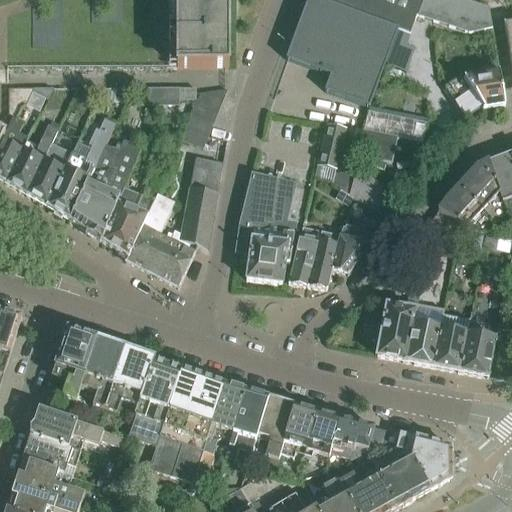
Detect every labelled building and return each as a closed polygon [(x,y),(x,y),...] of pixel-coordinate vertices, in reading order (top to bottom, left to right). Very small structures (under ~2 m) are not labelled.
[(0,0),(0,70),(8,70),(177,70),(225,70),(229,70),(228,0),(0,0)] [(309,0),(308,0),(286,62),(330,78),(324,94),(368,110),(385,66),(398,32),(309,0)] [(423,0),(309,0),(398,32),(410,37),(417,18),(423,0)] [(488,10),(457,0),(423,0),(417,18),(469,35),(492,30),(488,10)] [(511,24),(505,26),(504,25),(503,26),(511,85),(511,24)] [(410,37),(398,32),(385,66),(406,73),(414,50),(406,47),(410,37)] [(463,78),(462,78),(469,89),(476,99),(482,109),(484,112),(505,109),(502,92),(498,73),(463,78)] [(462,78),(444,90),(451,100),(469,89),(462,78)] [(469,89),(451,100),(457,111),(476,99),(469,89)] [(9,91),(8,100),(21,100),(21,91),(9,91)] [(21,100),(21,108),(26,108),(34,91),(21,91),(21,100)] [(186,91),(186,102),(196,102),(196,96),(196,91),(186,91)] [(95,93),(78,92),(70,110),(85,116),(95,93)] [(131,92),(116,92),(115,103),(126,104),(131,92)] [(227,92),(200,96),(195,107),(217,116),(227,92)] [(476,99),(457,111),(464,121),(482,109),(476,99)] [(8,100),(8,108),(21,108),(21,100),(8,100)] [(370,106),(364,134),(410,143),(423,146),(428,123),(429,119),(370,106)] [(217,116),(195,107),(190,119),(212,128),(217,116)] [(8,108),(8,119),(16,122),(21,108),(8,108)] [(212,128),(190,119),(185,130),(208,140),(212,128)] [(69,164),(47,211),(70,225),(95,173),(106,147),(106,148),(116,128),(104,122),(99,133),(96,131),(89,148),(93,149),(87,163),(73,157),(69,164)] [(0,184),(7,188),(27,145),(17,140),(22,131),(13,126),(3,145),(0,150),(0,184)] [(336,171),(346,131),(326,127),(316,168),(336,171)] [(27,200),(52,147),(58,133),(48,128),(38,150),(27,145),(7,188),(27,200)] [(208,140),(185,130),(180,142),(203,151),(208,140)] [(336,171),(332,188),(334,189),(341,193),(349,197),(349,198),(353,201),(385,219),(386,219),(399,197),(358,173),(361,158),(392,165),(397,141),(360,133),(346,131),(336,171)] [(116,210),(124,191),(141,150),(124,143),(119,153),(106,147),(95,173),(70,225),(102,246),(116,210)] [(69,164),(73,157),(52,147),(27,200),(47,211),(69,164)] [(511,201),(511,162),(511,163),(510,158),(488,166),(503,205),(511,201)] [(155,204),(128,261),(126,265),(178,292),(199,251),(208,255),(219,196),(218,195),(223,167),(196,162),(191,190),(189,190),(181,237),(175,235),(171,244),(160,238),(175,207),(158,198),(155,204)] [(511,201),(503,205),(488,166),(478,170),(458,192),(483,214),(495,236),(511,230),(511,201)] [(296,188),(253,178),(241,227),(237,255),(251,257),(248,283),(282,288),(285,265),(289,266),(294,237),(295,237),(297,226),(287,224),(296,188)] [(128,261),(155,204),(124,191),(116,210),(102,246),(128,261)] [(483,214),(458,192),(437,215),(461,227),(461,228),(487,238),(488,238),(495,236),(483,214)] [(341,193),(336,201),(348,209),(353,201),(349,198),(349,197),(341,193)] [(460,228),(461,228),(461,227),(437,215),(420,237),(457,246),(460,228)] [(348,275),(378,237),(364,233),(343,228),(343,230),(339,239),(340,239),(337,247),(332,273),(348,275)] [(300,239),(288,288),(309,290),(320,243),(322,235),(303,230),(300,239)] [(511,256),(511,230),(495,236),(488,238),(485,250),(511,256)] [(320,243),(309,290),(327,293),(332,273),(337,247),(340,239),(339,239),(322,235),(320,243)] [(470,236),(468,247),(482,250),(484,239),(470,236)] [(431,246),(416,242),(408,253),(428,258),(429,255),(431,246)] [(405,365),(416,313),(423,282),(412,280),(407,306),(391,302),(389,308),(386,307),(383,323),(375,322),(374,323),(373,324),(372,325),(372,327),(371,329),(371,331),(371,332),(371,333),(371,335),(371,336),(381,338),(377,359),(405,365)] [(0,385),(21,321),(22,319),(0,313),(0,385)] [(433,370),(443,319),(443,318),(416,313),(405,365),(433,370)] [(459,375),(470,324),(443,319),(433,370),(459,375)] [(488,381),(494,342),(498,326),(489,325),(488,325),(470,322),(470,324),(459,375),(488,381)] [(505,328),(498,326),(494,342),(502,343),(505,328)] [(79,389),(94,342),(68,333),(52,379),(68,384),(63,399),(77,403),(81,390),(79,389)] [(103,412),(124,352),(94,342),(79,389),(81,390),(98,395),(93,408),(103,412)] [(136,409),(152,362),(124,352),(103,412),(117,417),(122,403),(136,409)] [(157,442),(180,372),(152,362),(136,409),(137,409),(134,418),(150,423),(145,438),(157,442)] [(494,381),(511,385),(511,370),(497,367),(494,381)] [(189,486),(224,387),(180,372),(157,442),(158,442),(148,472),(189,486)] [(224,387),(201,453),(212,457),(217,443),(218,444),(222,441),(229,443),(245,393),(226,388),(224,387)] [(230,444),(221,474),(231,476),(239,450),(252,454),(257,437),(256,437),(267,400),(245,393),(229,443),(230,444)] [(267,400),(256,437),(257,437),(258,437),(271,442),(266,458),(270,460),(279,462),(294,408),(267,400)] [(44,402),(40,412),(70,423),(74,413),(44,402)] [(305,458),(317,415),(294,408),(279,462),(276,470),(281,471),(285,458),(293,460),(295,455),(305,458)] [(123,451),(127,441),(70,423),(40,412),(31,439),(81,455),(85,443),(99,448),(101,443),(123,451)] [(317,415),(306,453),(329,460),(330,456),(332,452),(332,451),(341,421),(317,415)] [(383,455),(387,433),(374,430),(341,421),(332,451),(332,452),(330,456),(344,460),(346,451),(354,453),(351,462),(357,460),(361,464),(374,457),(373,453),(381,454),(383,455)] [(452,481),(451,450),(387,433),(383,455),(400,458),(412,460),(430,493),(452,481)] [(81,455),(31,439),(23,464),(64,477),(74,480),(81,455)] [(412,460),(400,458),(400,460),(380,469),(385,477),(379,480),(397,511),(404,507),(404,508),(410,504),(430,493),(412,460)] [(59,489),(64,477),(23,464),(15,489),(80,510),(85,497),(59,489)] [(109,492),(118,467),(109,464),(104,479),(100,478),(97,488),(109,492)] [(395,511),(397,511),(379,480),(371,474),(355,483),(351,476),(338,483),(337,481),(336,482),(353,511),(395,511)] [(219,480),(217,489),(224,489),(226,482),(219,480)] [(353,511),(336,482),(323,489),(328,498),(313,506),(316,511),(353,511)] [(79,511),(80,510),(15,489),(7,511),(79,511)] [(225,489),(217,489),(218,498),(226,497),(225,489)] [(240,492),(228,498),(235,511),(250,511),(248,508),(249,507),(240,492)] [(316,511),(313,506),(313,507),(312,508),(305,511),(304,511),(295,497),(280,505),(284,511),(316,511)] [(262,511),(258,503),(249,507),(248,508),(250,511),(262,511)]
